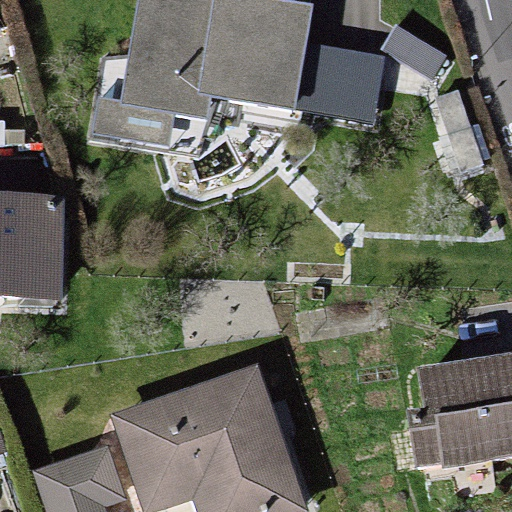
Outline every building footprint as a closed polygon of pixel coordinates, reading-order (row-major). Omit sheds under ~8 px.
[(315,29),(162,0),(137,0),(113,127),(200,144),(207,105),(297,122),(315,29)] [(61,219),(0,221),(0,314),(65,312),(61,219)] [(307,511),(258,379),(117,431),(147,511),(185,511),(215,501),(218,511),(307,511)] [(511,385),(417,396),(427,489),(511,479),(511,385)] [(131,511),(108,451),(32,480),(43,511),(131,511)]
